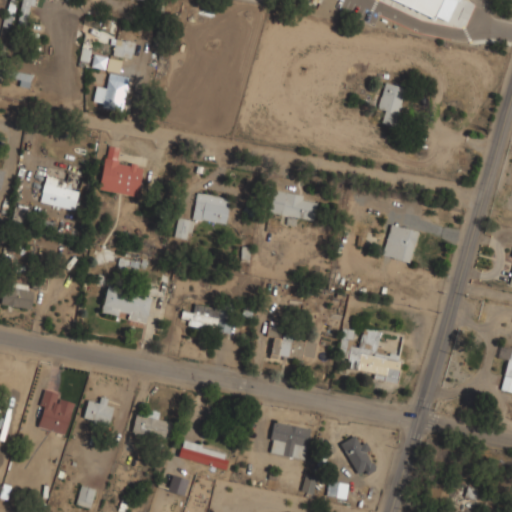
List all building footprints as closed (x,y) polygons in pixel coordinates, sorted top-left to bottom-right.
[(19,0),(16,23),(27,25),(30,0),(19,0)] [(394,0),(432,17),(440,0),(394,0)] [(2,25),(9,26),(14,3),(6,1),(2,25)] [(129,57),(132,41),(114,38),(111,53),(129,57)] [(119,73),(120,60),(107,58),(105,71),(119,73)] [(31,74),(12,71),(11,78),(19,79),(18,86),(28,88),(31,74)] [(102,101),(121,105),(127,75),(108,71),(102,101)] [(382,108),(384,119),(400,117),(396,83),(378,85),(381,108),(382,108)] [(117,146),(104,144),(97,188),(137,195),(142,163),(115,159),(117,146)] [(73,208),(81,174),(64,171),(62,179),(44,175),(38,200),(73,208)] [(312,218),(315,195),(269,189),(266,212),(312,218)] [(224,223),(229,197),(195,191),(190,217),(224,223)] [(191,220),(176,217),(173,237),(188,239),(191,220)] [(379,252),(407,262),(418,230),(390,221),(379,252)] [(31,284),(1,283),(0,304),(31,306),(31,284)] [(144,322),(150,295),(104,286),(99,312),(144,322)] [(228,331),(232,309),(191,302),(190,311),(181,310),(179,323),(228,331)] [(303,341),(283,337),(286,322),(268,319),(265,336),(271,337),(268,354),(299,360),(303,341)] [(398,359),(371,355),(375,328),(357,325),(356,329),(341,327),(336,356),(347,357),(345,368),(372,372),(371,379),(394,382),(398,359)] [(500,389),(511,390),(511,346),(499,345),(497,356),(505,358),(500,389)] [(64,433),(73,396),(42,389),(32,425),(64,433)] [(94,401),(85,398),(82,414),(91,416),(89,424),(106,428),(112,399),(95,395),(94,401)] [(168,419),(158,419),(158,411),(133,409),(132,433),(167,435),(168,419)] [(303,458),(308,426),(271,419),(266,451),(303,458)] [(338,442),(358,476),(375,467),(356,432),(338,442)] [(228,450),(181,438),(176,456),(224,468),(228,450)] [(182,494),(187,478),(171,472),(165,489),(182,494)] [(312,493),(316,475),(303,473),(299,491),(312,493)] [(345,498),(347,484),(327,481),(325,495),(345,498)] [(425,483),(425,501),(446,501),(446,484),(425,483)] [(475,489),(466,487),(464,497),(473,498),(475,489)]
